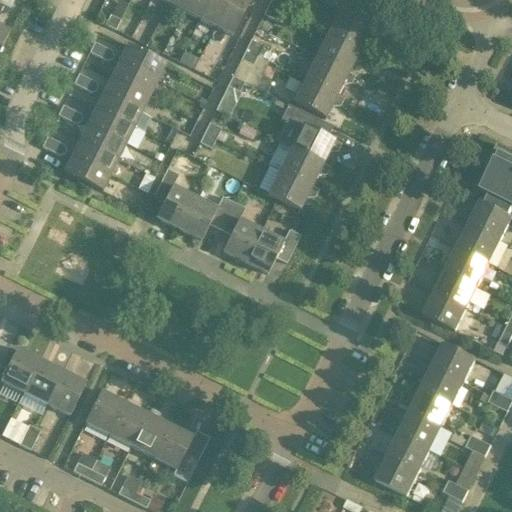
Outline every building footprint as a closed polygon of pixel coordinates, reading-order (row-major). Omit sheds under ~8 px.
[(8,0),(0,0),(0,5),(10,10),(14,3),(8,0)] [(170,0),(167,6),(183,13),(189,0),(170,0)] [(189,0),(183,13),(199,21),(209,0),(189,0)] [(209,0),(199,21),(215,29),(228,0),(209,0)] [(228,0),(215,29),(231,37),(249,0),(228,0)] [(284,3),(278,0),(270,0),(267,7),(279,13),(284,3)] [(267,7),(262,17),(275,23),(279,13),(267,7)] [(370,29),(338,12),(326,36),(359,53),(359,52),(365,55),(364,56),(366,56),(366,55),(358,52),(365,38),(372,40),(376,33),(377,34),(377,33),(370,29)] [(104,27),(114,32),(119,22),(109,17),(104,27)] [(0,50),(9,33),(0,28),(0,50)] [(365,55),(359,52),(359,53),(326,36),(314,59),(348,75),(353,78),(354,78),(355,78),(347,74),(354,61),(361,63),(364,56),(365,55)] [(262,48),(250,42),(245,52),(257,58),(262,48)] [(99,59),(104,49),(94,44),(89,54),(99,59)] [(166,66),(126,46),(118,63),(157,83),(166,66)] [(106,63),(111,61),(113,58),(111,53),(104,49),(99,59),(106,63)] [(240,62),(252,68),(257,58),(245,52),(240,62)] [(353,78),(348,75),(314,59),(303,81),(336,98),(342,100),(343,101),(344,100),(336,96),(343,83),(350,85),(353,78)] [(157,83),(118,63),(110,79),(149,99),(157,83)] [(83,90),(88,80),(78,75),(73,85),(83,90)] [(102,94),(114,100),(141,114),(149,99),(110,79),(102,94)] [(243,85),(232,79),(227,89),(239,94),(243,85)] [(90,94),(96,92),(97,89),(95,84),(88,80),(83,90),(90,94)] [(292,104),(324,120),(325,119),(325,118),(330,108),(331,106),(339,107),(342,100),(336,98),(303,81),(292,104)] [(94,110),(103,115),(133,130),(141,114),(114,100),(102,94),(94,110)] [(68,122),(73,112),(62,107),(57,117),(68,122)] [(103,115),(94,110),(86,126),(125,146),(133,130),(103,115)] [(75,126),(80,124),(81,121),(80,115),(73,112),(68,122),(75,126)] [(220,131),(209,125),(204,135),(215,141),(220,131)] [(125,146),(86,126),(79,142),(118,161),(125,146)] [(290,150),(322,166),(322,165),(329,152),(336,153),(340,146),(341,147),(341,146),(334,142),(302,126),(290,150)] [(199,145),(210,151),(215,141),(204,135),(199,145)] [(47,138),(41,148),(51,153),(56,143),(47,138)] [(118,161),(79,142),(71,157),(110,176),(118,161)] [(59,157),(64,155),(66,152),(64,147),(56,143),(51,153),(59,157)] [(511,154),(497,147),(493,154),(487,167),(486,167),(476,189),(488,195),(483,204),(479,202),(478,203),(507,218),(511,208),(511,207),(511,154)] [(322,166),(290,150),(279,173),(310,189),(311,188),(317,175),(325,176),(328,169),(329,170),(330,169),(322,165),(322,166)] [(110,176),(71,157),(63,173),(102,193),(110,176)] [(163,205),(155,221),(178,232),(192,203),(170,192),(178,177),(167,172),(153,200),(163,205)] [(299,212),(300,210),(306,197),(314,199),(317,192),(318,192),(319,192),(311,188),(310,189),(279,173),(267,196),(299,212)] [(200,243),(207,231),(209,227),(219,233),(233,205),(222,200),(215,214),(192,203),(178,232),(200,243)] [(508,225),(504,223),(507,218),(478,203),(467,226),(500,243),(508,225)] [(239,223),(245,211),(233,205),(219,233),(230,238),(222,254),(244,265),(260,234),(239,223)] [(456,249),(488,265),(500,243),(467,226),(456,249)] [(300,238),(288,233),(282,245),(260,234),(244,265),(267,277),(275,261),(286,266),(300,238)] [(445,272),(477,288),(488,265),(456,249),(445,272)] [(433,294),(466,310),(477,288),(445,272),(433,294)] [(422,317),(455,334),(466,310),(433,294),(422,317)] [(505,331),(497,327),(491,339),(499,343),(499,344),(506,348),(511,336),(511,333),(506,330),(505,331)] [(475,361),(443,345),(431,369),(463,385),(475,361)] [(0,382),(23,394),(39,362),(16,351),(0,381),(0,382)] [(39,362),(23,394),(46,405),(62,374),(39,362)] [(420,391),(452,407),(463,385),(431,369),(420,391)] [(62,374),(46,405),(69,417),(85,385),(62,374)] [(408,414),(441,430),(452,407),(420,391),(408,414)] [(511,401),(494,392),(491,398),(510,407),(511,402),(511,401)] [(108,437),(124,404),(100,393),(84,425),(108,437)] [(491,398),(488,403),(507,413),(510,407),(491,398)] [(124,404),(108,437),(130,448),(147,416),(124,404)] [(441,430),(408,414),(397,436),(429,452),(441,430)] [(153,459),(169,427),(147,416),(130,448),(153,459)] [(22,436),(34,442),(39,432),(27,426),(22,436)] [(493,439),(497,430),(489,426),(485,435),(493,439)] [(194,435),(192,438),(169,427),(153,459),(176,471),(172,477),(186,484),(198,461),(207,442),(194,435)] [(17,446),(29,452),(34,442),(22,436),(17,446)] [(429,452),(397,436),(386,459),(418,475),(429,452)] [(453,436),(450,442),(465,449),(468,443),(453,436)] [(471,438),(468,443),(487,453),(490,447),(471,438)] [(468,443),(465,449),(484,458),(487,453),(468,443)] [(76,465),(72,473),(86,480),(95,462),(81,455),(76,465)] [(374,482),(406,498),(418,475),(386,459),(374,482)] [(100,487),(104,479),(109,469),(95,462),(86,480),(100,487)] [(448,483),(445,489),(464,498),(467,493),(448,483)] [(131,503),(135,494),(121,488),(117,496),(131,503)] [(445,489),(443,494),(462,504),(464,498),(445,489)] [(135,494),(131,503),(149,511),(158,511),(163,504),(151,498),(149,501),(135,494)] [(343,509),(348,511),(359,511),(361,509),(347,502),(343,509)]
